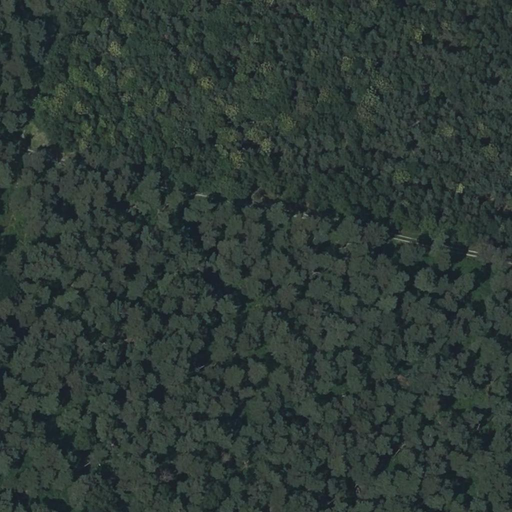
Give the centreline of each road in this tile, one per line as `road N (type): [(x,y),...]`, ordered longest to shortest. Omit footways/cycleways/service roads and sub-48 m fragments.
road 1 (track): [(0,150),(511,260)]
road 2 (track): [(0,251),(55,0)]
